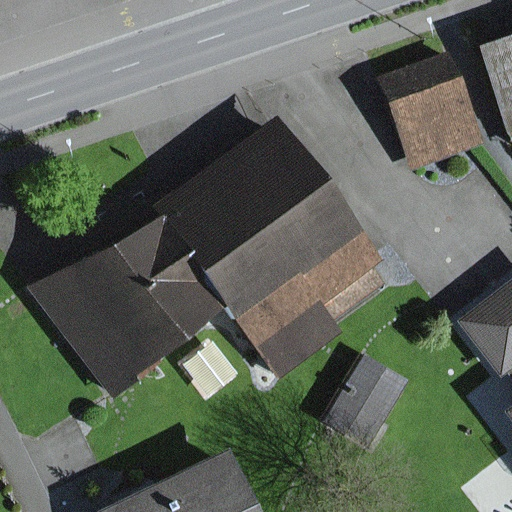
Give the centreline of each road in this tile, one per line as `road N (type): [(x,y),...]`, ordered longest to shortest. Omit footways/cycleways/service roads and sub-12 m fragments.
road 1 (secondary): [(207,42),(0,113)]
road 2 (secondary): [(331,0),(207,42)]
